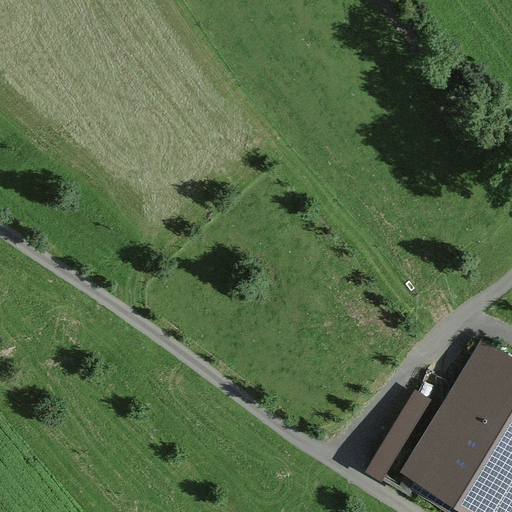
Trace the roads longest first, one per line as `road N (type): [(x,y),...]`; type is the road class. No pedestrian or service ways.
road 1 (unclassified): [(0,222),(318,452),(354,443),(459,321),(511,279)]
road 2 (unclassified): [(511,161),(389,0)]
